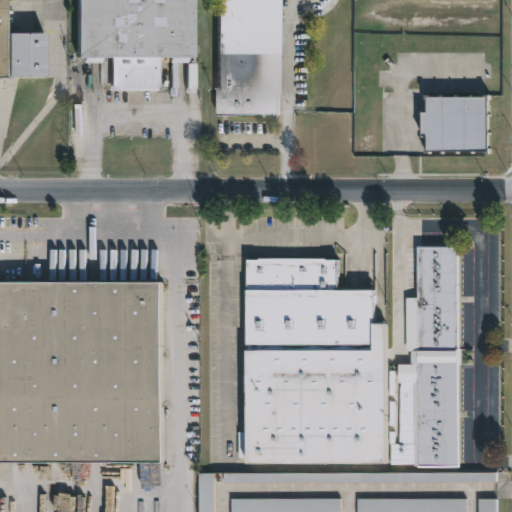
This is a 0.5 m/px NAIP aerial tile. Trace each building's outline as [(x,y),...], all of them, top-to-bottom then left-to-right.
[(0,75),(0,0),(14,0),(14,75),(0,75)] [(157,57),(157,88),(117,88),(116,57),(85,58),(85,0),(202,0),(202,57),(157,57)] [(280,0),(280,116),(217,115),(217,0),(280,0)] [(20,74),(15,74),(15,31),(54,31),(53,74),(20,74)] [(486,94),(486,98),(487,98),(486,153),(427,152),(427,153),(422,153),(422,139),(416,139),(417,110),(422,110),(422,95),(427,95),(427,97),(438,97),(438,95),(440,95),(440,96),(453,97),(453,95),(455,95),(455,96),(469,97),(469,95),(471,95),(471,96),(482,96),(482,94),(486,94)] [(457,351),(416,351),(415,245),(456,245),(457,351)] [(333,259),(333,289),(369,289),(369,323),(379,323),(379,464),(241,463),(242,258),(333,259)] [(0,284),(172,284),(171,461),(0,460),(0,284)] [(456,466),(416,466),(415,360),(456,360),(456,466)] [(413,380),(413,430),(398,430),(399,380),(413,380)] [(214,511),(214,473),(199,474),(198,511),(214,511)] [(162,477),(140,476),(139,511),(147,511),(161,511),(162,477)] [(340,511),(341,499),(232,499),(231,511),(340,511)] [(357,511),(466,511),(466,499),(357,499),(357,511)] [(497,511),(497,499),(479,499),(478,511),(497,511)]
